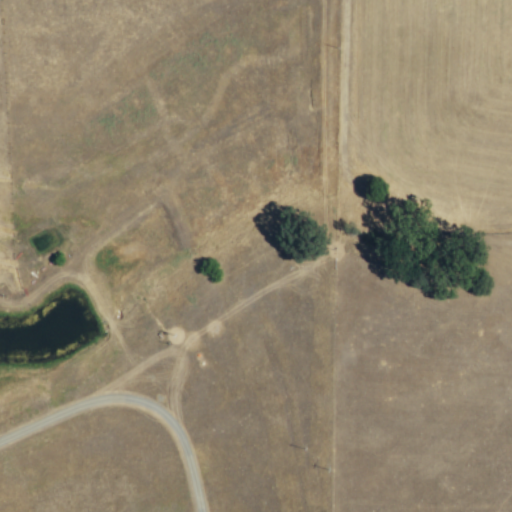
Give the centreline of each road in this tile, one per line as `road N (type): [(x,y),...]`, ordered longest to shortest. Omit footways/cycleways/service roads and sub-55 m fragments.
road 1 (track): [(100,399),(198,333),(313,271),(322,256),(324,163)]
road 2 (track): [(511,242),(452,232),(381,203),(351,181),(344,163),(345,0)]
